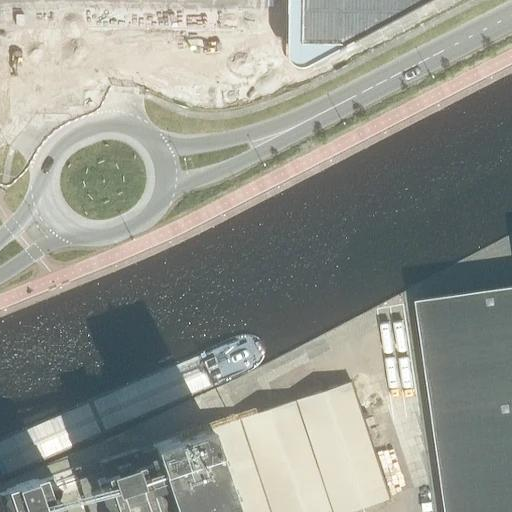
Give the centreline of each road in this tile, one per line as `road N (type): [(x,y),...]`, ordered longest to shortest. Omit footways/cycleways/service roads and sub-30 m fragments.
road 1 (secondary): [(164,184),(220,172),(355,105),(386,80)]
road 2 (secondary): [(386,80),(247,137),(157,150)]
road 3 (secondary): [(157,150),(120,124),(86,127),(47,157),(43,201)]
road 4 (secondary): [(386,80),(511,16)]
road 5 (secondary): [(65,230),(99,239),(124,232),(156,208),(164,184)]
